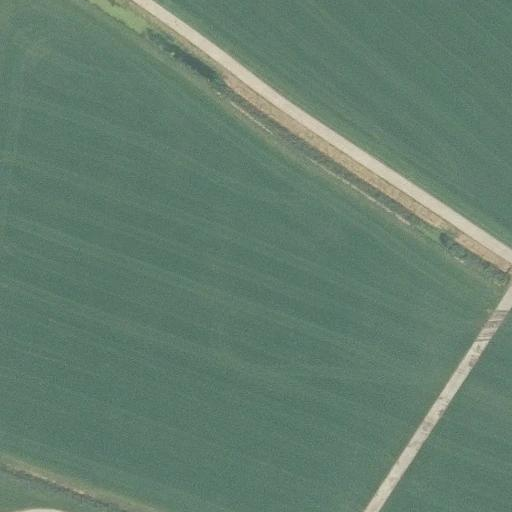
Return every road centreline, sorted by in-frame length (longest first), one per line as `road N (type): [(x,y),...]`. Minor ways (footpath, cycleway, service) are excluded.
road 1 (track): [(137,0),(511,261)]
road 2 (track): [(371,511),(511,302)]
